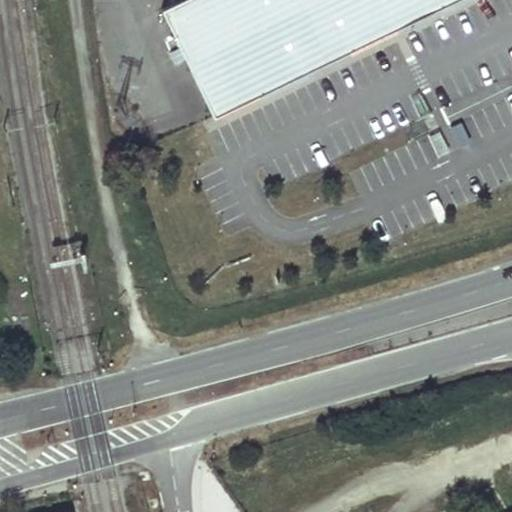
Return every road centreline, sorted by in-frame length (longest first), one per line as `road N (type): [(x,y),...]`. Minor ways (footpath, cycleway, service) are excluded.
road 1 (primary): [(511,272),(0,420)]
road 2 (track): [(74,0),(107,211),(153,381)]
road 3 (primary): [(166,432),(511,335)]
road 4 (unknown): [(303,511),(416,455),(511,422)]
road 5 (primary): [(0,477),(166,432)]
